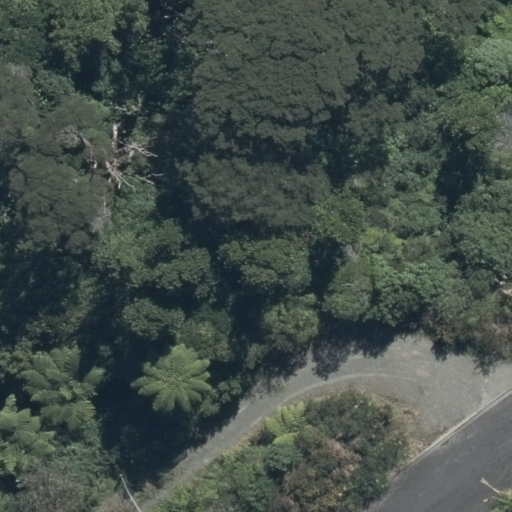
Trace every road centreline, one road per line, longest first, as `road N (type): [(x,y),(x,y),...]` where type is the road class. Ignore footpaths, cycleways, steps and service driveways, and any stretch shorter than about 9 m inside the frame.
road 1 (track): [(104,511),(261,392),(336,354),(411,357),(457,383),(509,433)]
road 2 (unclassified): [(511,431),(398,511)]
